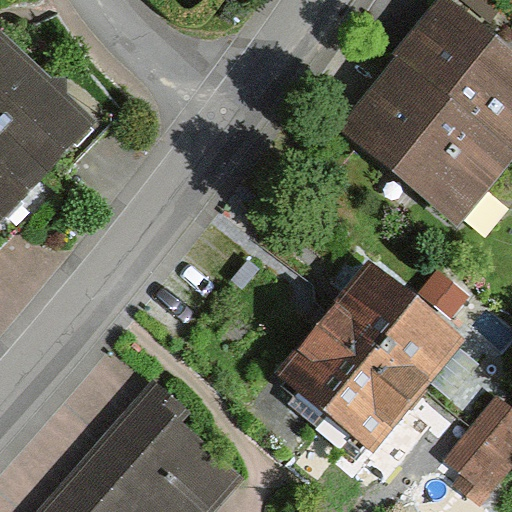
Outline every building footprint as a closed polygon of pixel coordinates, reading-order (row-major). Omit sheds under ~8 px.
[(511,61),(447,12),(397,78),(510,164),(511,161),(511,61)] [(0,45),(0,124),(46,169),(86,128),(0,45)] [(397,78),(347,144),(460,229),(510,164),(397,78)] [(46,169),(0,124),(0,206),(5,211),(46,169)] [(382,347),(424,383),(455,347),(370,276),(340,311),(382,347)] [(441,283),(419,309),(462,345),(484,319),(441,283)] [(382,347),(340,311),(288,373),(330,409),(382,347)] [(424,383),(382,347),(330,409),(372,444),(424,383)] [(194,430),(156,397),(52,511),(226,511),(244,493),(185,440),(194,430)] [(479,511),(492,511),(511,491),(511,431),(497,418),(442,477),(479,511)]
